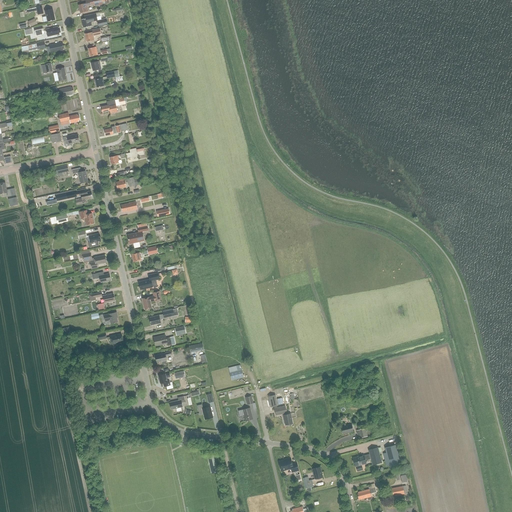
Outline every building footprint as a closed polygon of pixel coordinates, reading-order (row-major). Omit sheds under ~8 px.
[(103,4),(101,0),(88,0),(86,1),(86,3),(78,5),(80,13),(88,11),(87,6),(95,4),(96,6),(103,4)] [(47,22),(55,20),(53,9),(45,11),(47,22)] [(96,14),(89,15),(84,16),(84,19),(82,20),(84,28),(91,26),(90,22),(97,21),(96,14)] [(58,27),(46,29),(48,37),(59,34),(59,33),(61,32),(60,28),(58,28),(58,27)] [(94,40),(94,36),(101,35),(100,28),(92,30),(93,32),(85,34),(87,42),(94,40)] [(28,46),(21,47),(22,53),(29,51),(29,52),(38,50),(38,49),(46,48),(44,42),(28,45),(28,46)] [(61,44),(61,43),(49,45),(50,47),(47,47),(48,53),(51,52),(51,53),(63,50),(63,49),(64,48),(63,44),(61,44)] [(88,49),(89,52),(90,57),(98,55),(96,47),(88,49)] [(93,71),(101,69),(99,61),(91,63),(93,71)] [(66,73),(64,68),(56,69),(59,81),(66,79),(65,73),(66,73)] [(101,77),(95,79),(97,88),(105,86),(103,80),(103,79),(103,78),(101,78),(101,77)] [(72,93),(74,93),(73,88),(71,88),(71,87),(59,90),(61,97),(73,94),(72,93)] [(102,112),(110,111),(110,113),(117,111),(115,100),(107,102),(108,106),(101,107),(102,112)] [(61,123),(70,121),(70,123),(79,121),(79,120),(80,120),(79,116),(78,116),(77,115),(69,117),(69,113),(59,115),(61,123)] [(125,131),(123,124),(116,126),(118,133),(121,132),(125,131)] [(105,136),(113,134),(117,133),(115,126),(112,127),(112,129),(104,130),(105,136)] [(52,135),(52,137),(55,136),(56,142),(61,141),(61,139),(60,133),(52,135)] [(65,137),(63,138),(64,142),(66,141),(68,141),(69,144),(79,141),(78,135),(73,136),(65,137)] [(43,137),(31,139),(32,145),(45,142),(43,137)] [(3,154),(0,154),(0,160),(4,160),(5,164),(12,162),(11,156),(4,158),(3,154)] [(112,165),(119,163),(117,156),(110,157),(112,165)] [(81,183),(88,182),(86,171),(81,172),(80,168),(72,170),(73,174),(78,173),(81,183)] [(119,182),(116,182),(117,189),(126,187),(125,183),(128,182),(130,187),(135,186),(139,185),(138,182),(135,183),(133,177),(119,180),(119,182)] [(12,196),(11,189),(7,190),(5,183),(0,183),(0,194),(7,193),(8,197),(12,196)] [(76,191),(67,193),(68,199),(77,197),(81,196),(82,199),(82,201),(83,204),(88,203),(87,200),(93,198),(91,191),(87,192),(86,189),(77,191),(76,191)] [(129,204),(121,205),(122,212),(127,211),(127,212),(137,209),(136,202),(129,203),(129,204)] [(165,209),(157,211),(158,217),(166,215),(170,214),(169,209),(165,209)] [(87,225),(94,223),(92,213),(88,214),(87,210),(80,212),(81,219),(85,218),(87,225)] [(67,215),(57,217),(59,224),(67,222),(67,221),(69,221),(67,216),(67,215)] [(142,232),(148,230),(147,226),(138,228),(139,232),(128,235),(130,244),(144,241),(142,232)] [(86,237),(85,231),(73,234),(75,240),(86,237)] [(99,233),(90,235),(92,243),(94,242),(98,242),(101,241),(99,233)] [(90,253),(82,255),(83,261),(92,259),(92,261),(95,261),(94,258),(92,258),(90,253)] [(133,262),(141,260),(139,253),(131,255),(133,262)] [(95,262),(90,263),(91,269),(98,268),(98,265),(106,263),(105,256),(94,258),(95,261),(95,262)] [(101,283),(111,280),(109,274),(104,275),(103,272),(92,274),(93,280),(100,278),(101,283)] [(150,280),(139,282),(141,290),(153,287),(157,286),(156,280),(160,279),(158,273),(149,275),(150,280)] [(153,293),(154,296),(143,299),(145,310),(152,308),(151,305),(151,302),(155,301),(162,300),(160,291),(153,293)] [(95,298),(102,296),(101,292),(89,295),(90,301),(96,300),(95,298)] [(105,303),(115,301),(113,294),(103,296),(105,303)] [(162,312),(164,318),(178,315),(177,309),(162,312)] [(117,316),(117,312),(109,314),(104,315),(105,322),(110,321),(111,324),(118,322),(117,316)] [(151,325),(161,323),(159,316),(149,318),(151,325)] [(112,345),(123,342),(122,334),(110,336),(112,345)] [(165,335),(154,338),(156,346),(167,343),(168,346),(172,345),(170,337),(166,338),(165,335)] [(202,343),(189,346),(191,353),(204,350),(202,343)] [(165,354),(155,356),(157,363),(161,361),(162,363),(163,364),(164,364),(165,364),(166,363),(166,362),(166,361),(167,360),(166,357),(172,355),(171,353),(165,354)] [(232,381),(244,377),(241,365),(228,368),(232,381)] [(169,382),(167,382),(166,378),(170,377),(169,373),(159,376),(160,384),(163,383),(164,387),(170,386),(169,382)] [(235,395),(244,392),(242,387),(233,390),(235,395)] [(276,416),(283,414),(283,416),(285,426),(292,424),(290,414),(286,415),(286,413),(287,413),(285,407),(277,408),(277,406),(275,395),(268,397),(271,408),(274,407),(275,409),(274,409),(276,416)] [(182,411),(182,407),(183,407),(182,403),(185,402),(184,396),(178,398),(178,401),(170,403),(171,410),(177,409),(178,412),(182,411)] [(203,409),(204,414),(205,420),(212,418),(210,407),(203,409)] [(245,422),(253,420),(250,408),(242,410),(243,415),(245,422)] [(343,434),(353,432),(351,425),(341,427),(343,434)] [(366,428),(357,430),(359,438),(368,436),(366,428)] [(390,468),(401,465),(396,445),(385,448),(390,468)] [(382,462),(378,447),(368,450),(370,454),(364,456),(364,455),(353,458),(355,466),(356,466),(357,471),(362,470),(361,465),(369,463),(368,460),(371,459),(372,465),(382,462)] [(212,473),(217,472),(213,455),(208,456),(212,473)] [(286,461),(279,462),(281,471),(291,469),(292,472),(298,471),(297,463),(292,464),(290,458),(286,459),(286,461)] [(315,480),(323,478),(320,467),(312,469),(315,480)] [(404,495),(404,493),(407,492),(406,486),(391,489),(391,491),(390,491),(391,496),(392,496),(392,497),(404,495)] [(359,494),(357,494),(358,498),(360,498),(360,499),(366,498),(367,498),(367,497),(368,499),(369,500),(372,499),(371,496),(370,494),(376,492),(375,488),(359,492),(359,494)]
